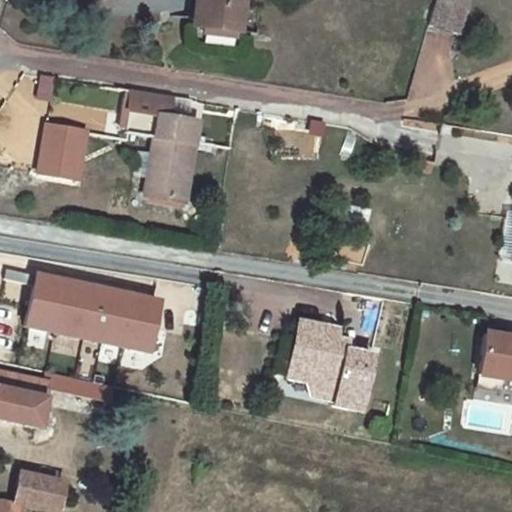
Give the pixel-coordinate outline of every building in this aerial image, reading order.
[(197,0),(188,0),(184,32),(193,32),(197,0)] [(197,0),(193,32),(230,38),(235,0),(197,0)] [(462,40),(472,0),(440,0),(432,33),(462,40)] [(41,74),(37,100),(51,102),(55,76),(41,74)] [(144,198),(184,205),(198,125),(168,120),(172,100),(133,93),(125,135),(155,140),(144,198)] [(86,133),(45,126),(37,175),(78,181),(86,133)] [(151,305),(28,282),(22,314),(4,311),(0,331),(0,347),(113,368),(116,353),(142,357),(151,305)] [(291,323),(281,377),(309,383),(307,395),(329,400),(328,406),(358,412),(368,356),(342,351),(344,343),(329,340),(331,331),(291,323)] [(511,339),(479,334),(473,375),(511,381),(511,339)] [(0,424),(24,430),(35,380),(0,372),(0,424)] [(40,387),(102,401),(105,388),(43,374),(40,387)] [(0,502),(0,511),(12,511),(13,506),(42,511),(53,511),(59,485),(13,475),(8,504),(0,502)]
